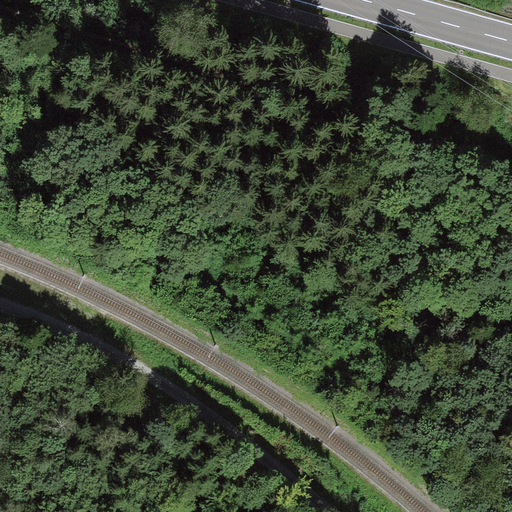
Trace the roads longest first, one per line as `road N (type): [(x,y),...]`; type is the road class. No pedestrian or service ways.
road 1 (track): [(511,178),(443,147),(0,23)]
road 2 (track): [(0,304),(123,359),(268,454),(331,511)]
road 3 (primary): [(355,0),(511,42)]
